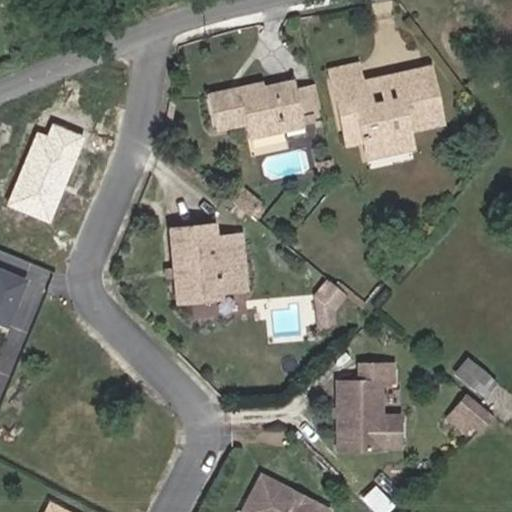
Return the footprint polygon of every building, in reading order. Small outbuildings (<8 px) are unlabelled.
[(335,86),(362,81),(359,67),(332,73),(335,86)] [(361,122),(365,141),(368,156),(412,148),(409,133),(444,125),(431,70),(395,77),(401,102),(369,109),(363,85),(362,81),(335,86),(344,126),(361,122)] [(395,77),(363,85),(369,109),(401,102),(395,77)] [(263,83),(241,88),(241,90),(230,93),(229,90),(209,95),(217,131),(246,125),(250,140),(286,131),(305,127),(294,82),(265,89),(263,83)] [(361,122),(344,126),(348,145),(365,141),(361,122)] [(239,187),(228,200),(253,220),(264,207),(239,187)] [(214,231),(171,235),(177,308),(220,304),(220,298),(246,296),(241,241),(215,244),(214,231)] [(0,323),(6,327),(24,283),(0,273),(0,323)] [(347,302),(331,290),(321,303),(337,315),(347,302)] [(337,315),(321,303),(323,333),(338,332),(337,315)] [(458,370),(484,392),(496,377),(470,356),(458,370)] [(361,384),(337,384),(337,453),(381,454),(381,448),(399,448),(399,418),(381,418),(381,384),(394,385),(394,366),(362,366),(361,384)] [(495,417),(471,397),(452,421),(473,439),(495,417)] [(294,500),(296,495),(262,477),(242,511),(327,511),(305,500),(303,504),(294,500)] [(303,504),(305,500),(296,495),(294,500),(303,504)] [(68,511),(49,502),(44,511),(68,511)]
